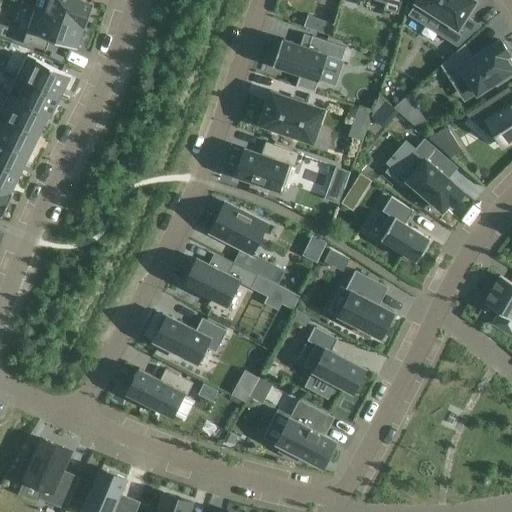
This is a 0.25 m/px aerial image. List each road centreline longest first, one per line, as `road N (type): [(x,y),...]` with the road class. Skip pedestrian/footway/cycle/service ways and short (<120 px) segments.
road 1 (residential): [(78,416),(201,180),(259,0)]
road 2 (residential): [(0,315),(24,238),(97,105),(132,0)]
road 3 (residential): [(338,511),(78,416)]
road 4 (residential): [(438,311),(342,511)]
road 5 (residential): [(511,196),(468,251),(438,311)]
